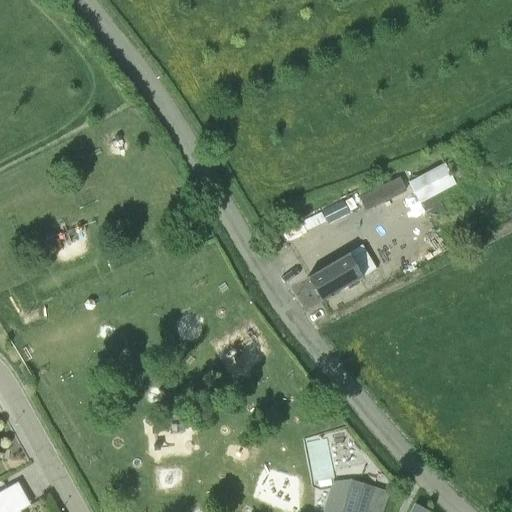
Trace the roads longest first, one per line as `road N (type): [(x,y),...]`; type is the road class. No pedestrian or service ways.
road 1 (residential): [(461,511),(321,359),(149,88),(81,0)]
road 2 (residential): [(73,511),(0,372)]
